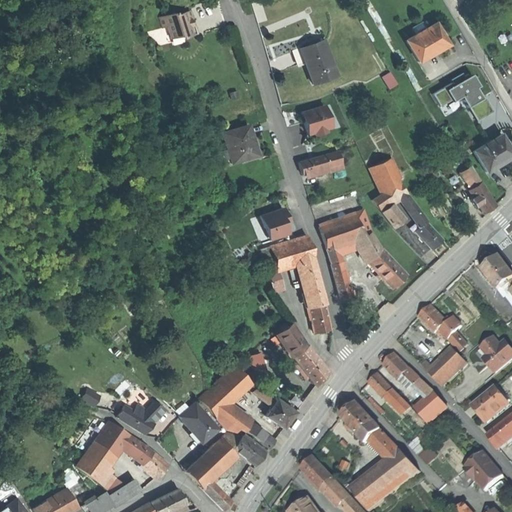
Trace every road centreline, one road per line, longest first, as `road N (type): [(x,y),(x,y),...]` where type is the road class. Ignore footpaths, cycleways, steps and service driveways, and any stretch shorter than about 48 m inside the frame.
road 1 (residential): [(234,0),(268,85),(339,341),(355,363)]
road 2 (residential): [(382,334),(511,470)]
road 3 (tertiary): [(342,380),(245,511)]
road 4 (tertiary): [(490,230),(382,334)]
road 5 (residential): [(342,380),(440,484)]
road 6 (unclassified): [(448,0),(511,109)]
road 7 (residential): [(212,511),(178,474),(114,511)]
